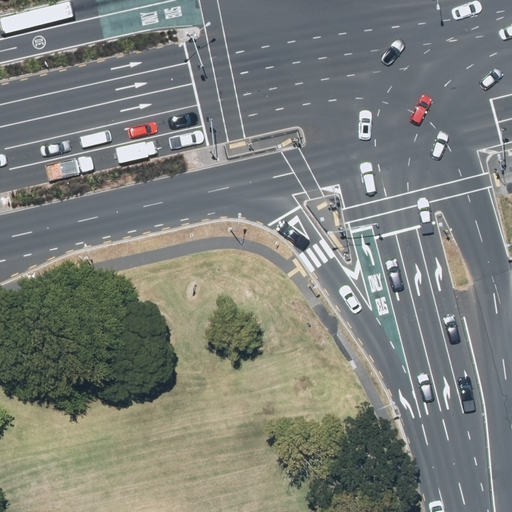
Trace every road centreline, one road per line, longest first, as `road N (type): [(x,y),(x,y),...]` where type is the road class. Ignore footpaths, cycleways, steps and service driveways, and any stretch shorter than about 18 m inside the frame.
road 1 (primary): [(451,491),(426,418),(336,269),(286,210),(246,185)]
road 2 (primary): [(0,124),(225,76),(353,74)]
road 3 (primary): [(451,491),(371,159)]
road 4 (primary): [(246,185),(0,240)]
road 5 (primary): [(353,74),(511,36)]
road 6 (primary): [(511,122),(371,159)]
road 7 (primary): [(371,159),(246,185)]
